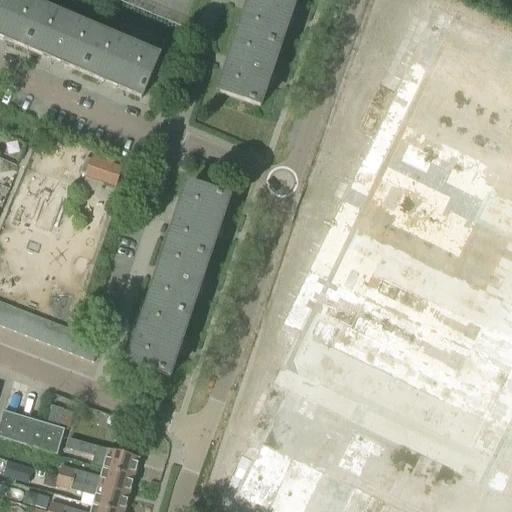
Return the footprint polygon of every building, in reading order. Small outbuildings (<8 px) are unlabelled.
[(0,0),(0,39),(27,51),(44,11),(16,0),(0,0)] [(250,0),(239,36),(279,50),(295,0),(250,0)] [(83,75),(100,36),(44,11),(27,51),(83,75)] [(100,36),(83,75),(141,100),(157,60),(100,36)] [(260,108),(279,50),(239,36),(219,95),(260,108)] [(511,143),(501,169),(501,174),(494,174),(474,180),(511,195),(511,143)] [(421,177),(389,176),(389,162),(395,154),(385,148),(373,148),(358,170),(358,179),(374,189),(369,196),(369,204),(379,210),(386,199),(385,223),(397,223),(407,229),(407,218),(395,211),(403,198),(415,206),(438,206),(446,193),(421,177)] [(121,170),(91,159),(85,178),(115,188),(121,170)] [(187,188),(168,247),(208,260),(228,202),(187,188)] [(189,319),(208,260),(168,247),(149,305),(189,319)] [(0,327),(3,329),(10,309),(0,304),(0,327)] [(169,378),(181,344),(189,319),(149,305),(129,364),(169,378)] [(22,313),(10,309),(3,329),(14,333),(22,313)] [(14,333),(25,338),(33,318),(22,313),(14,333)] [(44,322),(33,318),(25,338),(36,342),(44,322)] [(36,342),(48,346),(55,326),(44,322),(36,342)] [(67,331),(55,326),(48,346),(59,351),(67,331)] [(78,335),(67,331),(59,351),(70,355),(78,335)] [(89,339),(78,335),(70,355),(81,359),(89,339)] [(100,344),(89,339),(81,359),(92,364),(100,344)] [(387,416),(393,436),(410,452),(437,457),(440,470),(457,465),(443,452),(444,444),(455,441),(441,428),(439,428),(437,422),(447,418),(457,408),(468,410),(469,410),(473,414),(475,406),(461,394),(451,392),(438,396),(397,387),(402,366),(373,360),(373,361),(390,376),(381,379),(394,390),(399,389),(403,402),(401,405),(381,410),(387,416)] [(3,414),(2,414),(0,422),(0,439),(56,457),(64,432),(3,414)] [(101,471),(133,480),(138,460),(68,441),(65,451),(93,458),(90,468),(101,471)] [(1,479),(14,483),(18,467),(5,463),(1,479)] [(61,468),(58,478),(128,498),(133,480),(101,471),(99,479),(61,468)] [(46,474),(44,481),(47,488),(54,490),(55,488),(58,478),(46,474)] [(91,508),(106,511),(123,511),(128,498),(58,478),(55,488),(93,499),(91,508)] [(23,505),(35,508),(38,498),(26,494),(23,505)] [(476,496),(471,508),(452,501),(447,511),(492,511),(496,503),(476,496)] [(38,498),(35,508),(45,511),(48,501),(38,498)]
